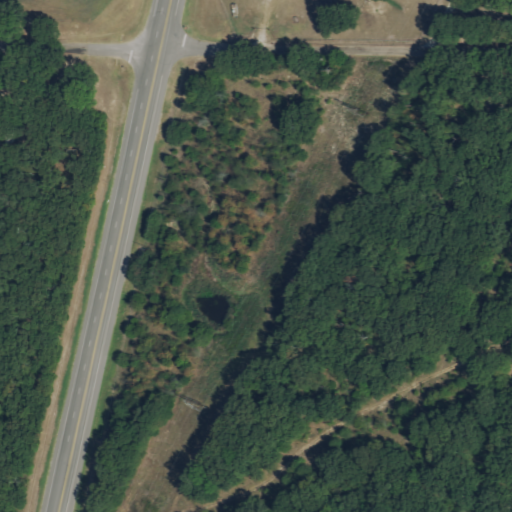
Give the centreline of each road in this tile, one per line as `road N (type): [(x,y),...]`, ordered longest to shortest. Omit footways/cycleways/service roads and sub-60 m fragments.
road 1 (primary): [(57,511),(164,0)]
road 2 (residential): [(511,50),(153,51)]
road 3 (residential): [(153,51),(0,47)]
